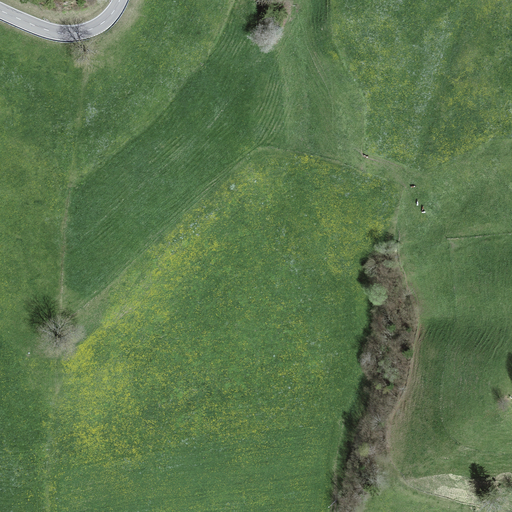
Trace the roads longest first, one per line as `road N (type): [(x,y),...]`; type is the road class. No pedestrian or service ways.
road 1 (track): [(333,511),(391,348),(400,295),(394,221),(462,0)]
road 2 (tertiary): [(0,10),(75,33),(108,18),(119,0)]
